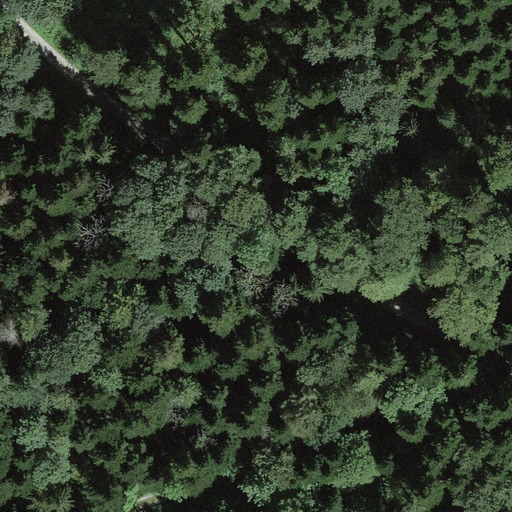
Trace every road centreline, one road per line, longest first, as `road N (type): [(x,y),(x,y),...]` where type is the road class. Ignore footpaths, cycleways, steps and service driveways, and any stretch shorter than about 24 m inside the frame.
road 1 (track): [(511,353),(451,335),(308,246),(0,9)]
road 2 (track): [(511,353),(112,511)]
